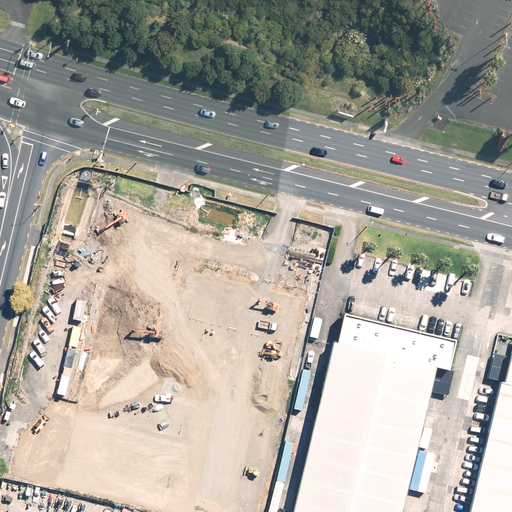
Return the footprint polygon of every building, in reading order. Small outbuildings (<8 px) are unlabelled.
[(89,196),(78,235),(108,244),(110,235),(137,243),(144,217),(134,214),(136,209),(89,196)] [(201,292),(250,304),(269,228),(221,215),(201,292)] [(160,265),(194,274),(206,227),(172,218),(160,265)] [(453,342),(343,315),(293,511),(400,511),(435,370),(445,373),(453,342)] [(511,511),(511,356),(504,354),(464,511),(511,511)] [(33,406),(19,446),(65,462),(71,445),(94,453),(90,467),(130,481),(152,417),(90,396),(81,422),(33,406)] [(191,406),(181,441),(247,460),(257,425),(191,406)] [(63,511),(28,500),(25,509),(35,511),(63,511)]
